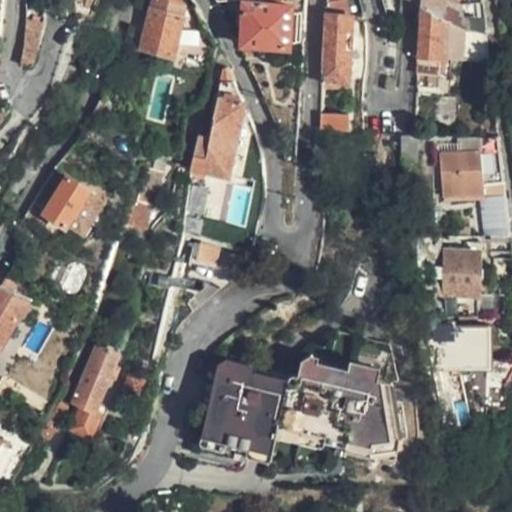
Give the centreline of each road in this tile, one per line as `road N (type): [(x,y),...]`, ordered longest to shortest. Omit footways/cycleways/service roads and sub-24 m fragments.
road 1 (residential): [(314,0),(304,215),(288,233),(275,222),(276,161),(202,0)]
road 2 (residential): [(412,0),(407,87),(395,110),(373,99),(378,33),(370,0)]
road 3 (residential): [(53,0),(52,39),(40,74),(25,86),(6,74),(10,0)]
